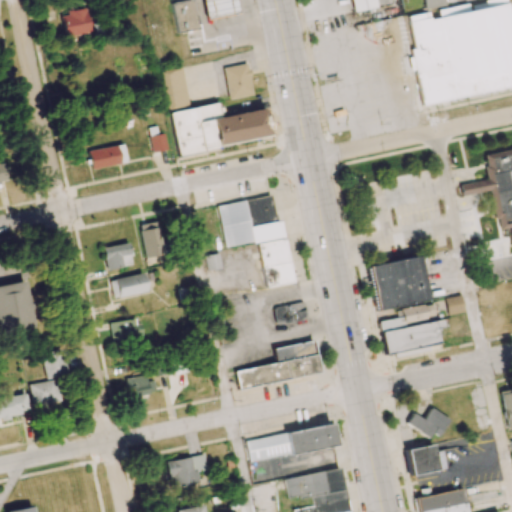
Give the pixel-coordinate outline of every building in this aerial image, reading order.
[(192,0),(198,27),(177,32),(171,4),(192,0)] [(207,18),(203,0),(235,0),(238,12),(207,18)] [(349,0),(352,12),(375,8),(373,0),(349,0)] [(422,0),(425,10),(445,5),(443,0),(422,0)] [(419,104),(511,87),(511,29),(507,2),(407,20),(412,48),(409,49),(419,104)] [(88,34),(85,10),(60,13),(63,36),(88,34)] [(228,100),(251,95),(245,63),(221,68),(228,100)] [(160,71),(168,110),(188,106),(180,67),(160,71)] [(168,112),(176,154),(266,138),(261,109),(218,117),(216,103),(168,112)] [(151,152),(165,150),(163,133),(148,136),(151,152)] [(86,150),(115,145),(118,162),(89,167),(86,150)] [(511,148),(481,155),(485,179),(457,184),(459,196),(488,191),(494,230),(508,228),(511,247),(511,246),(511,148)] [(139,224),(142,257),(161,255),(159,222),(139,224)] [(291,282),(264,286),(257,244),(284,240),(291,282)] [(104,269),(130,266),(127,243),(101,246),(104,269)] [(219,268),(216,253),(203,256),(206,270),(219,268)] [(374,309),(366,267),(417,257),(425,299),(374,309)] [(111,298),(145,291),(141,273),(107,280),(111,298)] [(0,285),(0,336),(32,331),(24,281),(0,285)] [(445,314),(461,312),(459,296),(443,298),(445,314)] [(270,308),(274,325),(305,319),(302,301),(270,308)] [(376,322),(383,354),(393,352),(394,356),(440,347),(434,319),(433,319),(429,303),(398,309),(399,317),(376,322)] [(108,321),(109,341),(138,340),(137,320),(108,321)] [(232,370),(235,388),(317,374),(311,341),(271,348),(273,363),(232,370)] [(43,378),(62,376),(59,353),(41,355),(43,378)] [(144,381),(143,375),(124,378),(128,402),(139,400),(138,394),(154,392),(152,380),(144,381)] [(32,407),(59,400),(54,379),(27,385),(32,407)] [(511,389),(498,392),(505,428),(511,426),(511,389)] [(0,418),(27,413),(23,394),(0,398),(0,418)] [(438,437),(447,419),(427,409),(422,419),(410,413),(404,425),(427,437),(429,432),(438,437)] [(244,440),(248,462),(333,446),(329,424),(244,440)] [(408,476),(442,469),(439,451),(432,452),(430,445),(403,450),(408,476)] [(205,470),(201,454),(163,462),(167,479),(170,478),(172,487),(197,482),(195,472),(205,470)] [(282,478),(285,499),(308,495),(310,506),(291,510),(291,511),(345,511),(338,469),(282,478)] [(416,511),(496,511),(493,511),(464,511),(460,489),(414,498),(416,511)]
